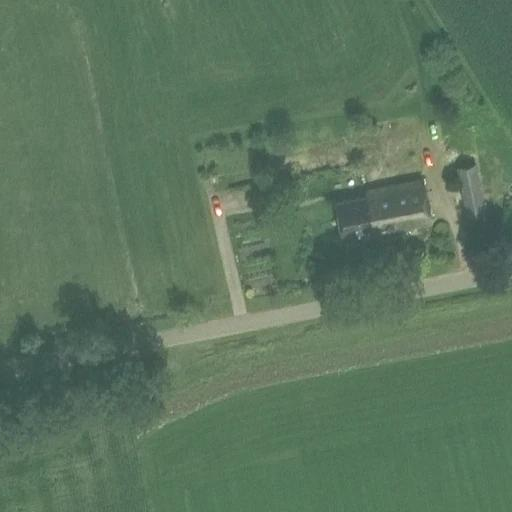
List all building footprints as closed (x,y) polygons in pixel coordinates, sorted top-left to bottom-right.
[(471,99),(450,111),(468,142),(489,130),(471,99)] [(420,141),(384,143),(385,156),(421,153),(420,141)] [(234,158),(238,182),(289,172),(284,148),(234,158)] [(481,162),(468,163),(471,199),(483,198),(481,162)] [(372,234),(429,223),(420,179),(363,190),(364,195),(332,202),(339,235),(371,228),(372,234)] [(243,207),(266,201),(263,188),(240,195),(243,207)] [(72,392),(71,385),(61,387),(62,394),(72,392)]
